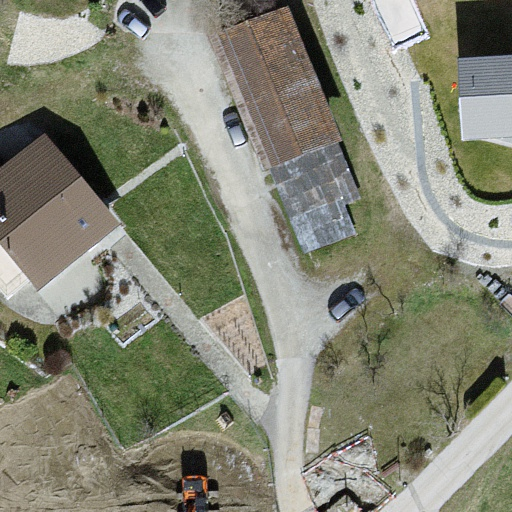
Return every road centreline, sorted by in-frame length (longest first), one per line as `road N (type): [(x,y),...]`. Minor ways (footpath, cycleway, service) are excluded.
road 1 (unknown): [(292,417),(238,380),(110,243)]
road 2 (residential): [(511,405),(407,511)]
